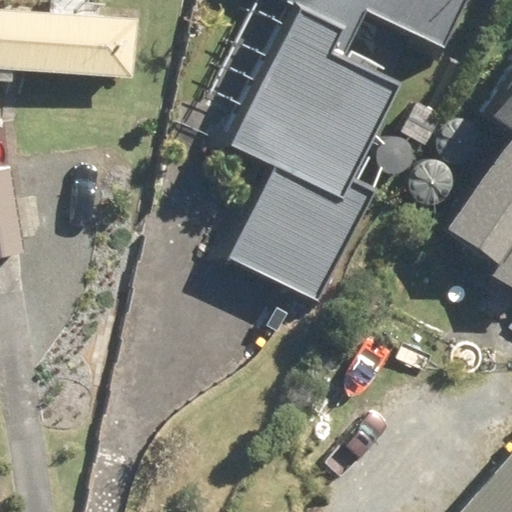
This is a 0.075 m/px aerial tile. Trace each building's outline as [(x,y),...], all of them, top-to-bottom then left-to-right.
[(275,0),(276,0),(290,6),(223,141),(269,164),(225,255),(316,300),(371,185),(349,174),(396,79),(340,52),(362,7),(414,34),(406,50),(431,61),(460,0),(275,0)] [(0,77),(10,78),(11,62),(131,73),(136,14),(0,2),(0,77)] [(511,124),(511,66),(485,104),(511,124)] [(414,99),(398,129),(426,143),(442,113),(414,99)] [(13,164),(0,166),(0,254),(27,250),(13,164)] [(511,511),(511,453),(461,511),(511,511)]
